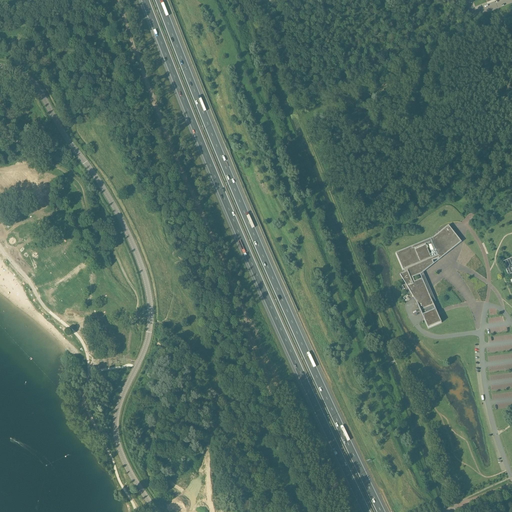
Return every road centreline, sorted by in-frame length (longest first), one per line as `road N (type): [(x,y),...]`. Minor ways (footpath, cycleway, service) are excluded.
road 1 (motorway): [(381,511),(259,247),(159,0)]
road 2 (motorway): [(145,0),(247,252),(366,511)]
road 3 (unclassified): [(0,66),(34,83),(140,261),(150,321),(115,425),(154,511)]
